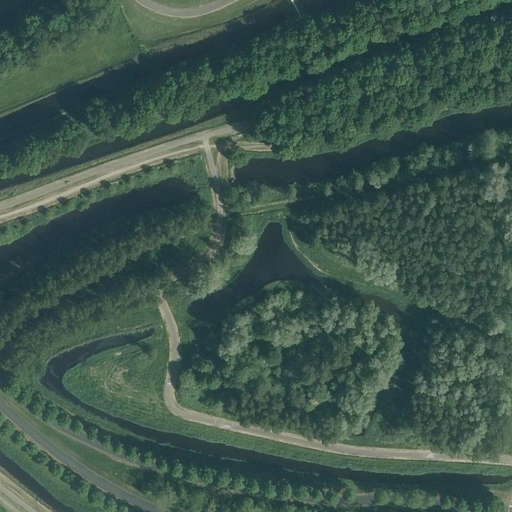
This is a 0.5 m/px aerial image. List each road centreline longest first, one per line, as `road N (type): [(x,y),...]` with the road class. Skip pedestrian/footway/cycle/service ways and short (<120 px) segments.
road 1 (unknown): [(511,85),(331,140),(181,153),(0,218)]
road 2 (unclassified): [(499,511),(314,498),(197,477),(81,437),(0,384)]
road 3 (unknown): [(220,216),(60,280),(29,299),(0,335)]
road 4 (unclassified): [(0,404),(81,470),(154,511)]
